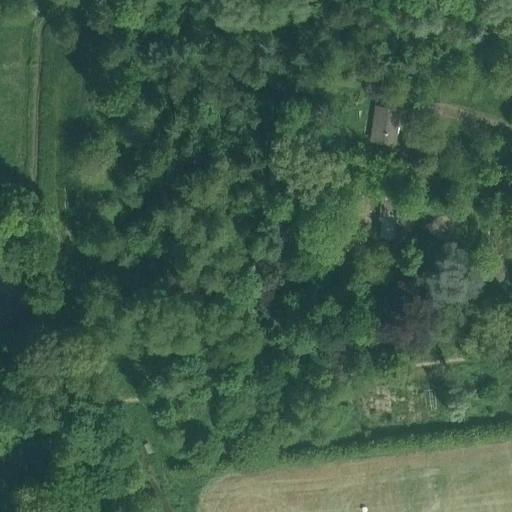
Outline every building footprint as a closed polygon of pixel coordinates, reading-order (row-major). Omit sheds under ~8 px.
[(399,108),(378,105),(373,140),(394,143),(399,108)] [(401,196),(387,195),(381,234),(394,236),(398,209),(399,209),(401,196)] [(3,221),(3,208),(0,207),(0,228),(19,228),(19,220),(3,221)] [(19,208),(3,208),(3,221),(19,220),(19,208)] [(399,209),(398,209),(394,236),(407,238),(411,211),(399,209)]
